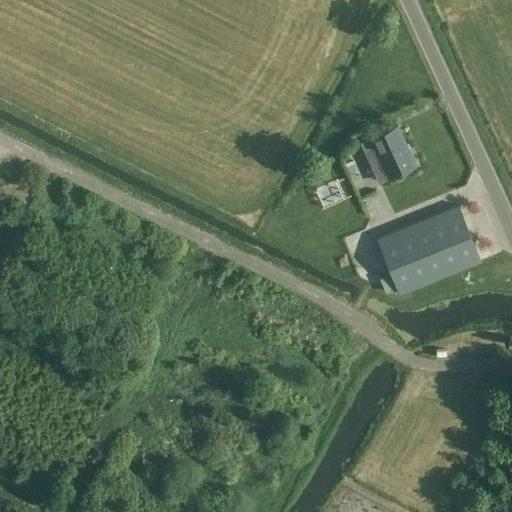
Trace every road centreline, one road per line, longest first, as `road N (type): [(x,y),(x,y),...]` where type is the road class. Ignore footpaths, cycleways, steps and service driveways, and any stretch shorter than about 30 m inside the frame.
road 1 (unclassified): [(511,366),(436,368),(399,356),(328,305),(43,161)]
road 2 (unclassified): [(511,228),(409,0)]
